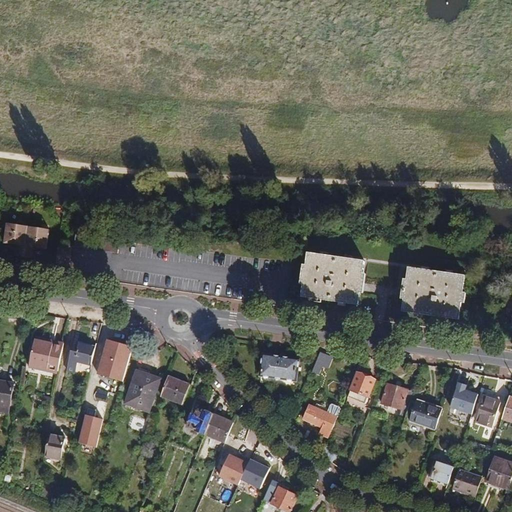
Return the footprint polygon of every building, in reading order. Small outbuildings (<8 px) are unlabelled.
[(47,251),(49,234),(40,232),(40,229),(18,226),(18,229),(8,228),(5,244),(18,247),(17,257),(32,259),(34,249),(47,251)] [(76,234),(75,247),(78,248),(118,253),(120,241),(76,234)] [(59,245),(56,264),(69,266),(72,247),(59,245)] [(304,286),(302,297),(359,305),(360,293),(363,274),(365,262),(309,254),(307,266),(304,286)] [(405,299),(403,312),(459,320),(461,303),(463,292),(465,276),(409,268),(408,280),(405,299)] [(35,338),(35,342),(63,347),(64,344),(35,338)] [(38,369),(58,373),(63,347),(35,342),(30,364),(39,366),(38,369)] [(78,362),(91,365),(96,347),(77,343),(75,352),(72,351),(67,371),(76,373),(78,362)] [(320,354),(315,365),(322,368),(327,357),(320,354)] [(296,380),(298,360),(264,356),(261,375),(296,380)] [(121,369),(122,362),(99,357),(96,372),(118,378),(121,369)] [(137,371),(125,404),(150,413),(162,379),(137,371)] [(117,384),(118,378),(96,372),(94,378),(117,384)] [(358,373),(348,398),(366,405),(376,380),(358,373)] [(168,377),(161,397),(183,405),(190,386),(168,377)] [(0,411),(9,414),(14,384),(0,381),(0,411)] [(472,416),(479,396),(467,392),(469,385),(460,383),(451,409),(472,416)] [(399,425),(403,426),(414,393),(388,385),(382,404),(402,410),(399,419),(401,420),(399,425)] [(43,401),(51,403),(53,395),(45,393),(43,401)] [(484,397),(476,422),(493,428),(501,403),(484,397)] [(511,398),(510,397),(503,418),(511,421),(511,398)] [(417,400),(410,421),(435,430),(443,409),(417,400)] [(332,406),(328,414),(338,418),(341,410),(341,408),(333,405),(332,406)] [(81,406),(78,420),(80,420),(77,430),(84,432),(89,408),(81,406)] [(328,414),(310,407),(305,420),(322,427),(320,434),(330,438),(338,418),(328,414)] [(187,427),(205,434),(213,414),(203,410),(203,411),(195,408),(187,427)] [(225,442),(234,422),(213,414),(205,434),(208,435),(221,441),(225,442)] [(50,436),(46,457),(61,460),(65,439),(50,436)] [(326,448),(323,456),(332,463),(338,456),(326,448)] [(511,463),(495,457),(487,481),(509,488),(511,480),(511,463)] [(431,480),(448,485),(454,467),(438,462),(436,467),(431,480)] [(453,489),(476,497),(482,478),(459,470),(453,489)] [(272,504),(288,511),(290,511),(297,496),(279,488),(281,483),(274,479),(267,494),(275,498),(272,504)]
